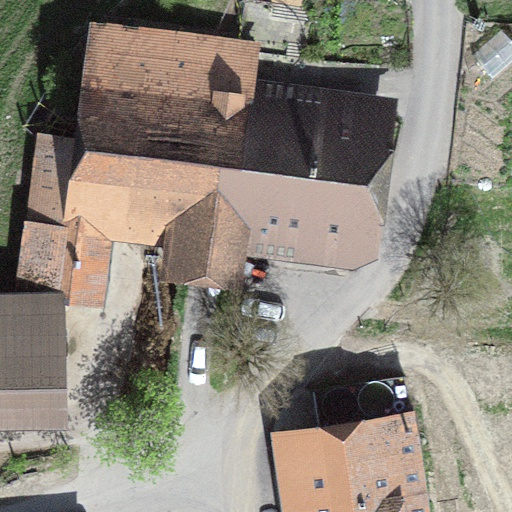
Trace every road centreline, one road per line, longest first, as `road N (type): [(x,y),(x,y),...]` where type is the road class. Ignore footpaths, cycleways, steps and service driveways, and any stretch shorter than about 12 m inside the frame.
road 1 (unclassified): [(227,494),(295,346),(361,282),(398,191),(418,0)]
road 2 (unclassified): [(69,511),(227,494)]
